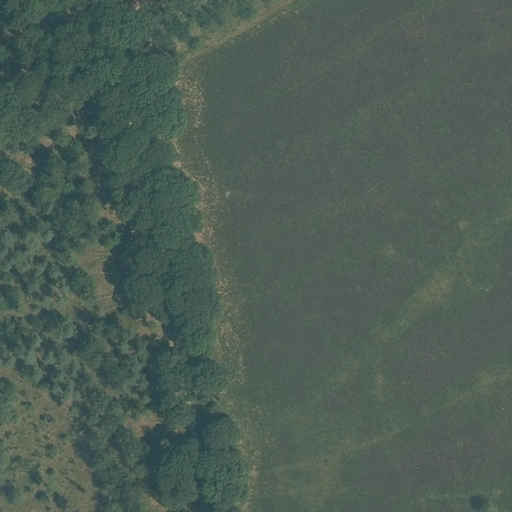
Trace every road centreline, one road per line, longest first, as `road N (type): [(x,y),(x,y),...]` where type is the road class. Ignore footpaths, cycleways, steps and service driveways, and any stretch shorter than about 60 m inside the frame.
road 1 (track): [(120,0),(210,511)]
road 2 (unknown): [(0,174),(298,0)]
road 3 (unclassified): [(0,131),(225,0)]
